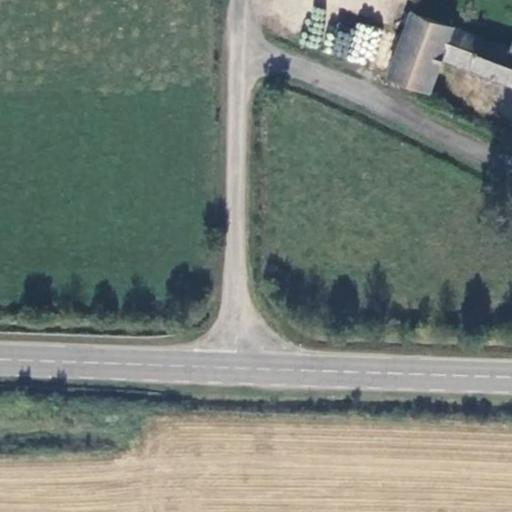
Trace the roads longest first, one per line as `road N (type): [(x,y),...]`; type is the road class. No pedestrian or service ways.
road 1 (unclassified): [(238,0),(234,367)]
road 2 (primary): [(511,377),(234,367)]
road 3 (primary): [(234,367),(0,359)]
